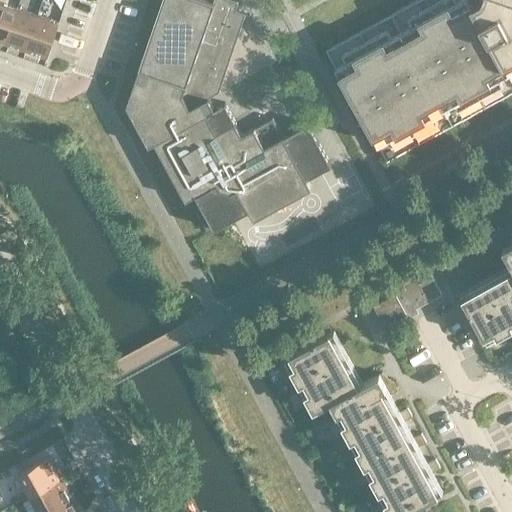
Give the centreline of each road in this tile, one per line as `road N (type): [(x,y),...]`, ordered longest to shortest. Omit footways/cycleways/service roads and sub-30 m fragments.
road 1 (residential): [(126,511),(0,264)]
road 2 (residential): [(109,0),(84,82),(0,58)]
road 3 (residential): [(489,377),(451,395),(511,511)]
